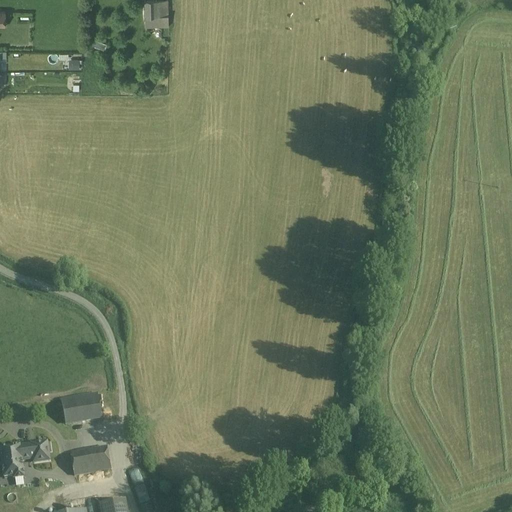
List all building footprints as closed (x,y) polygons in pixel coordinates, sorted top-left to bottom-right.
[(167,0),(145,1),(145,27),(169,26),(168,16),(167,0)] [(80,58),(70,58),(70,69),(80,69),(80,58)] [(60,401),(65,425),(102,418),(99,403),(97,394),(60,401)] [(99,403),(102,418),(112,417),(111,408),(110,401),(107,402),(99,403)] [(375,447),(375,431),(358,431),(358,448),(375,447)] [(19,450),(0,452),(0,454),(4,481),(13,479),(14,482),(24,481),(21,464),(33,462),(33,466),(49,464),(46,446),(31,448),(31,449),(19,450)] [(107,448),(70,455),(74,477),(111,470),(107,448)] [(361,477),(343,477),(343,496),(361,496),(361,477)] [(126,511),(125,502),(100,507),(101,511),(126,511)]
